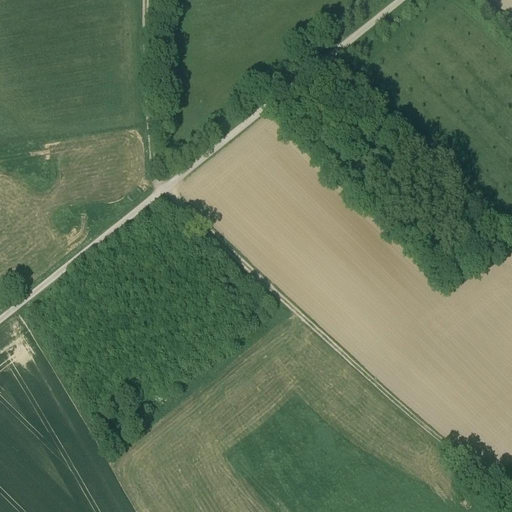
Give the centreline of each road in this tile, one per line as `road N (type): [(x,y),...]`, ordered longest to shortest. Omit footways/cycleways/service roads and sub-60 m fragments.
road 1 (unclassified): [(397,0),(0,323)]
road 2 (track): [(511,511),(162,189)]
road 3 (track): [(144,0),(162,189)]
